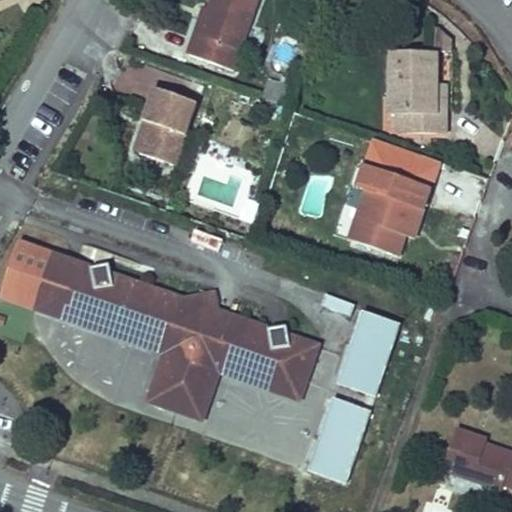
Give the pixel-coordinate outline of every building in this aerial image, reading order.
[(259,0),(208,0),(193,39),(189,38),(183,55),(233,73),(259,0)] [(286,61),(300,66),(314,29),(299,24),(286,61)] [(440,59),(456,59),(456,48),(447,38),(442,37),(440,59)] [(444,119),(437,110),(439,88),(440,63),(392,59),(388,115),(396,116),(394,133),(443,136),(444,119)] [(277,104),(284,85),(270,80),(263,99),(277,104)] [(437,110),(444,119),(447,89),(439,88),(437,110)] [(150,95),(139,128),(147,131),(138,157),(170,168),(191,109),(150,95)] [(139,128),(130,154),(138,157),(147,131),(139,128)] [(410,176),(436,185),(443,164),(417,156),(410,176)] [(358,193),(364,196),(346,246),(386,261),(395,238),(405,211),(415,214),(422,195),(359,173),(352,192),(358,193)] [(306,174),(303,214),(325,216),(328,176),(306,174)] [(358,193),(339,244),(346,246),(364,196),(358,193)] [(395,238),(405,241),(415,214),(405,211),(395,238)] [(303,405),(324,347),(292,336),(291,329),(271,332),(271,328),(222,312),(219,292),(186,299),(115,275),(114,268),(93,271),(93,267),(21,243),(1,301),(163,357),(147,405),(205,425),(222,377),(303,405)] [(327,297),(323,311),(354,320),(358,307),(327,297)] [(421,307),(416,320),(424,323),(429,310),(421,307)] [(340,388),(376,400),(401,329),(365,316),(340,388)] [(311,474),(347,486),(372,414),(335,401),(311,474)] [(511,461),(486,453),(488,447),(490,442),(456,431),(441,475),(511,498),(511,461)] [(511,454),(488,447),(486,453),(511,461),(511,454)]
